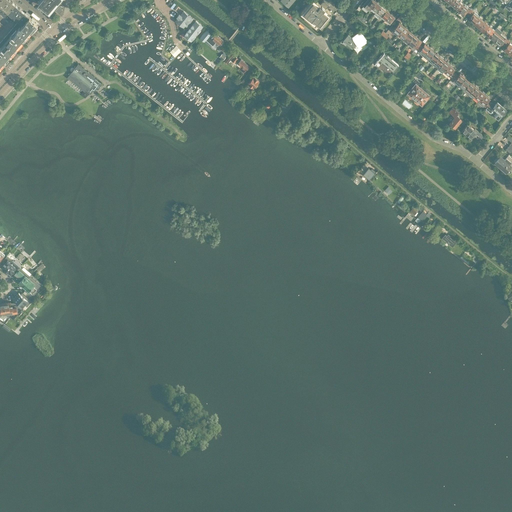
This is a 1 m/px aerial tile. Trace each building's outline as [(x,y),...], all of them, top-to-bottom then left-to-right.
[(0,12),(5,17),(16,4),(10,0),(9,0),(0,11),(0,12)] [(0,0),(0,11),(9,0),(0,0)] [(38,0),(49,9),(57,0),(38,0)] [(330,14),(331,13),(325,8),(328,5),(329,5),(325,1),(324,1),(323,1),(322,1),(320,4),(315,0),(310,0),(300,13),(305,17),(304,18),(317,29),(319,26),(321,27),(331,15),(330,14)] [(367,5),(371,8),(377,1),(375,0),(369,0),(370,0),(367,4),(367,5)] [(460,0),(459,0),(454,7),(459,11),(465,4),(460,0)] [(377,2),(377,1),(371,8),(375,12),(381,5),(379,3),(378,1),(377,2)] [(15,17),(21,9),(16,4),(5,17),(10,21),(12,20),(15,17)] [(465,4),(459,11),(464,15),(466,12),(468,14),(472,10),(469,8),(465,4)] [(382,6),(381,5),(375,12),(380,16),(386,9),(384,7),(384,6),(382,5),(382,6)] [(38,23),(25,12),(23,11),(21,9),(15,17),(17,18),(19,20),(14,26),(26,37),(38,23)] [(386,9),(380,16),(384,20),(390,13),(388,11),(388,10),(387,9),(386,9)] [(472,10),(468,14),(470,16),(468,18),(473,23),(478,17),(479,16),(472,10)] [(184,26),(191,17),(184,11),(181,15),(179,14),(177,17),(178,17),(176,20),(184,26)] [(391,13),(390,13),(384,20),(389,23),(390,23),(395,17),(393,15),(393,14),(391,13)] [(478,17),(473,23),(479,27),(484,21),(478,17)] [(195,35),(202,26),(196,21),(185,35),(191,40),(192,39),(194,40),(197,37),(195,35)] [(484,21),(479,27),(484,32),(489,26),(484,21)] [(404,26),(399,22),(392,30),(398,34),(404,26)] [(26,37),(14,26),(3,39),(15,49),(26,37)] [(406,28),(404,26),(398,34),(403,38),(409,30),(407,29),(407,28),(406,27),(406,28)] [(489,26),(484,32),(489,36),(494,30),(489,26)] [(224,41),(215,33),(213,36),(206,30),(200,38),(215,50),(224,41)] [(411,32),(409,30),(403,38),(407,42),(414,34),(412,33),(412,32),(411,32)] [(494,30),(489,36),(495,40),(499,35),(494,30)] [(343,40),(352,47),(355,46),(357,48),(359,45),(358,45),(357,44),(358,44),(357,43),(364,38),(360,32),(354,37),(353,37),(353,38),(352,37),(352,36),(348,33),(343,40)] [(416,48),(420,43),(422,41),(419,39),(414,34),(407,42),(412,46),(410,48),(413,51),(416,48)] [(502,37),(499,35),(495,40),(500,45),(502,42),(504,44),(508,40),(503,36),(502,37)] [(3,39),(0,42),(0,57),(4,62),(15,49),(3,39)] [(427,45),(424,43),(423,45),(420,43),(416,48),(418,50),(417,51),(422,56),(429,47),(430,47),(427,45)] [(177,45),(170,51),(175,56),(182,50),(177,45)] [(429,58),(434,51),(432,50),(433,49),(430,47),(430,48),(429,47),(422,56),(428,60),(429,58)] [(432,64),(439,56),(439,55),(437,53),(437,54),(434,51),(429,58),(428,60),(432,64)] [(398,64),(384,52),(375,63),(378,66),(381,63),(382,64),(383,62),(394,70),(398,64)] [(244,73),(246,70),(249,66),(241,59),(239,60),(238,59),(238,58),(235,56),(232,60),(234,63),(236,61),(238,63),(237,63),(241,66),(239,68),(244,73)] [(437,68),(444,60),(442,58),(443,57),(440,56),(439,56),(432,64),(437,68)] [(442,72),(444,71),(449,64),(449,63),(447,61),(447,62),(444,60),(437,68),(442,72)] [(452,66),(450,64),(449,64),(444,71),(449,75),(448,75),(451,78),(455,73),(453,71),(455,68),(452,66)] [(102,84),(93,77),(79,66),(70,77),(84,89),(90,94),(94,90),(95,91),(97,88),(98,89),(102,84)] [(419,69),(414,75),(419,79),(423,73),(419,69)] [(458,75),(455,73),(451,78),(454,80),(453,81),(458,85),(465,77),(465,76),(463,74),(462,75),(460,73),(458,75)] [(256,84),(259,80),(254,76),(248,83),(253,88),(254,86),(256,88),(258,85),(256,84)] [(468,79),(466,77),(465,77),(458,85),(463,90),(470,81),(468,79)] [(413,87),(411,89),(408,92),(422,104),(429,95),(418,86),(421,83),(415,79),(410,85),(413,87)] [(472,83),(470,81),(463,90),(468,94),(475,85),(473,83),(472,83)] [(478,87),(476,85),(475,86),(475,85),(468,94),(473,98),(474,96),(480,89),(478,88),(478,87)] [(482,92),(480,89),(474,96),(479,100),(485,94),(485,93),(483,91),(482,92)] [(491,102),(488,100),(490,98),(488,96),(488,95),(486,94),(485,94),(479,100),(478,102),(483,106),(484,105),(487,107),(491,102)] [(285,100),(275,110),(280,115),(290,105),(285,100)] [(498,119),(506,109),(497,102),(494,105),(491,102),(487,107),(486,109),(488,111),(491,113),(495,108),(499,112),(495,116),(498,119)] [(455,127),(460,121),(462,119),(457,114),(459,112),(458,112),(456,109),(452,114),(455,116),(449,123),(455,127)] [(467,124),(466,125),(462,130),(466,132),(472,137),(473,134),(480,139),(483,135),(475,128),(474,129),(467,124)] [(495,162),(507,173),(508,173),(509,173),(510,173),(511,170),(509,168),(511,165),(511,163),(511,164),(511,163),(511,162),(511,157),(508,155),(505,159),(503,158),(504,158),(502,157),(500,156),(495,162)] [(368,168),(363,174),(369,179),(376,171),(372,168),(370,170),(368,168)] [(413,215),(419,208),(418,207),(419,205),(417,204),(416,205),(415,204),(409,212),(413,215)] [(421,220),(427,214),(423,211),(417,217),(421,220)] [(445,235),(443,238),(447,242),(448,241),(450,242),(449,244),(452,246),(456,241),(454,239),(455,238),(452,236),(451,237),(448,234),(447,236),(445,235)] [(8,257),(6,255),(0,262),(2,264),(8,258),(8,257)] [(8,258),(2,264),(1,266),(3,267),(3,268),(4,270),(5,269),(5,270),(12,262),(8,258)] [(16,258),(12,262),(5,270),(6,270),(6,271),(7,272),(8,272),(10,274),(15,268),(17,270),(19,268),(23,264),(16,258)] [(12,276),(19,281),(22,284),(28,277),(25,275),(26,274),(19,268),(17,270),(12,276)] [(28,277),(22,284),(33,293),(37,289),(33,285),(35,283),(28,277)] [(18,302),(16,304),(18,306),(20,308),(24,304),(25,305),(26,305),(27,305),(28,305),(29,304),(29,303),(29,302),(29,301),(28,301),(24,297),(26,295),(23,292),(22,292),(21,294),(19,292),(14,298),(18,302)] [(9,302),(5,302),(6,315),(7,314),(9,316),(13,311),(13,312),(16,311),(16,308),(18,306),(16,304),(14,302),(12,305),(11,305),(11,303),(9,303),(9,302)]
